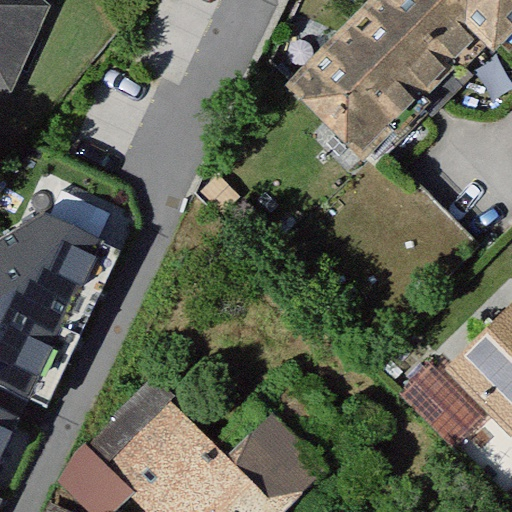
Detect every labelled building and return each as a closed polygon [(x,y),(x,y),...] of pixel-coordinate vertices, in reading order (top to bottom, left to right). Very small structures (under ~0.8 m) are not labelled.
[(0,0),(0,99),(18,101),(57,15),(39,0),(0,0)] [(511,52),(511,0),(386,0),(296,90),(376,170),(491,55),(500,64),(511,52)] [(121,245),(51,210),(0,239),(0,493),(35,421),(0,405),(0,384),(4,382),(44,400),(121,245)] [(511,322),(456,377),(511,434),(511,322)] [(491,426),(438,373),(411,399),(465,452),(491,426)] [(298,511),(332,480),(266,412),(221,455),(177,411),(111,475),(147,511),(298,511)]
